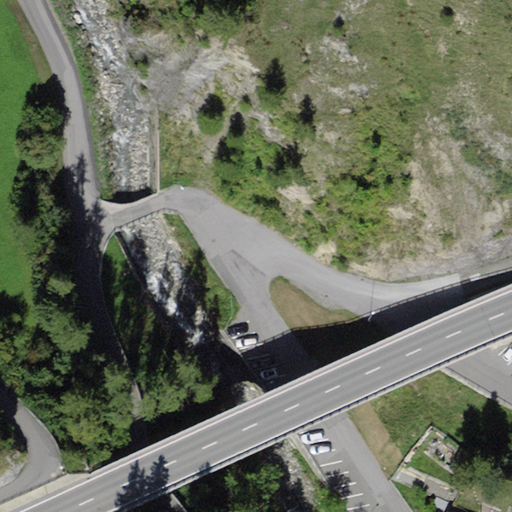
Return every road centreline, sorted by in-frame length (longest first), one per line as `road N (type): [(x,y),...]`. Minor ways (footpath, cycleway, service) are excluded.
road 1 (primary): [(511,309),(62,511)]
road 2 (residential): [(242,248),(254,298),(391,511)]
road 3 (residential): [(29,0),(63,77),(84,202),(100,220),(120,215)]
road 4 (residential): [(385,315),(242,248)]
road 5 (track): [(511,265),(441,288),(361,300)]
road 6 (residential): [(242,248),(189,200),(164,199),(120,215)]
road 7 (residential): [(0,485),(40,456),(0,391)]
